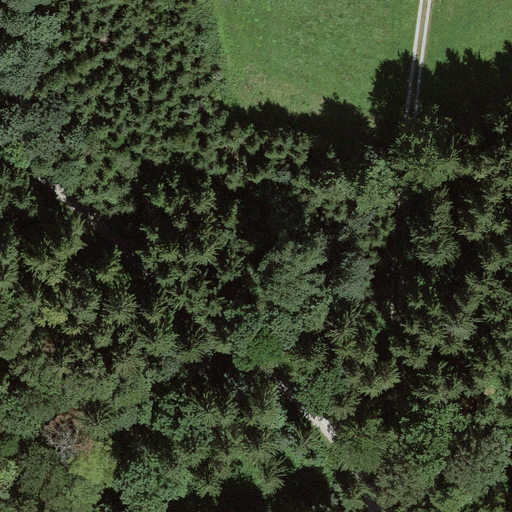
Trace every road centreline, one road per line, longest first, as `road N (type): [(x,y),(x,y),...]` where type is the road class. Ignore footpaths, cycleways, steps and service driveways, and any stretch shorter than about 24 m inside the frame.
road 1 (track): [(0,134),(375,490),(378,511)]
road 2 (track): [(423,0),(393,234),(375,490)]
road 3 (track): [(194,313),(42,328),(0,324)]
